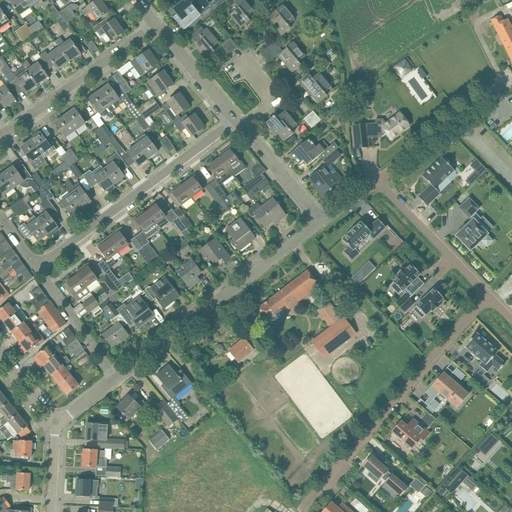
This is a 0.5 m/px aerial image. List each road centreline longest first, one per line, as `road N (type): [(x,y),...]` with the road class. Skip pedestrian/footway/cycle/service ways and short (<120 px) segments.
road 1 (residential): [(486,294),(307,500)]
road 2 (residential): [(117,377),(320,221)]
road 3 (residential): [(36,266),(235,119)]
road 4 (residential): [(0,135),(154,24)]
road 5 (residential): [(376,180),(486,294)]
road 6 (residential): [(376,180),(495,89)]
road 7 (residential): [(117,377),(36,266)]
road 8 (residential): [(320,221),(240,125)]
road 9 (residential): [(235,119),(154,24)]
